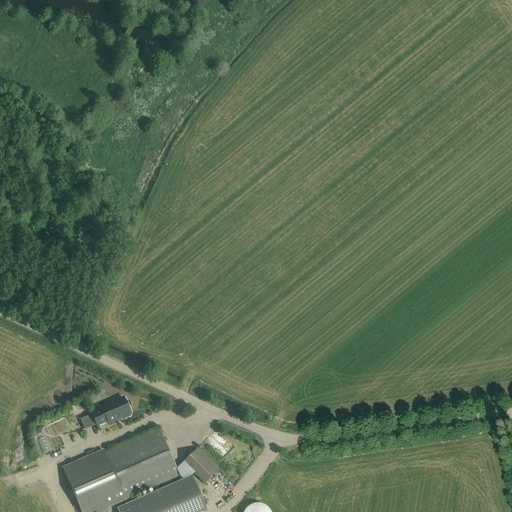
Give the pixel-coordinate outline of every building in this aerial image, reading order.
[(130,414),(123,398),(101,408),(102,410),(91,415),(97,426),(108,422),(109,424),(130,414)] [(225,453),(237,442),(223,429),(212,440),(225,453)] [(133,503),(136,501),(135,500),(137,499),(135,495),(180,476),(177,469),(159,430),(105,454),(104,451),(63,469),(81,511),(102,511),(108,510),(107,508),(130,498),(133,503)] [(197,449),(183,463),(205,485),(219,471),(197,449)] [(237,463),(220,479),(229,489),(246,473),(237,463)] [(184,480),(136,501),(133,503),(117,509),(118,511),(201,511),(206,510),(191,477),(190,478),(184,480)]
